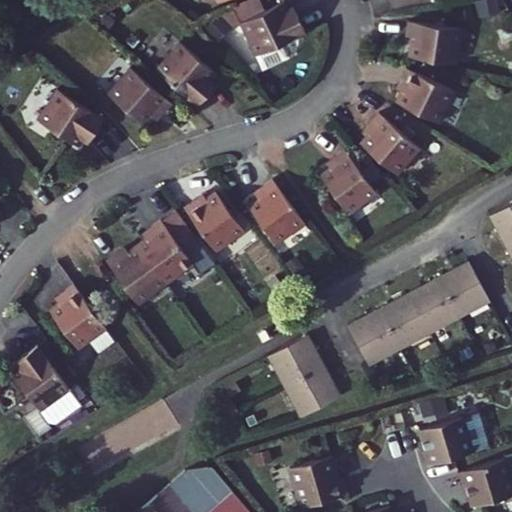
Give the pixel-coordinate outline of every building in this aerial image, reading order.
[(275,40),(296,30),(285,8),(279,11),(273,0),(263,0),(252,6),(249,0),(232,0),(224,4),(254,67),(282,55),(275,40)] [(444,58),(449,23),(395,16),(393,31),(399,32),(396,51),(444,58)] [(213,91),(225,78),(189,48),(167,74),(206,107),(218,96),(213,91)] [(426,120),(442,88),(393,64),(386,78),(391,80),(382,98),(426,120)] [(153,114),(163,102),(122,68),(101,94),(138,125),(150,111),(153,114)] [(83,134),(96,118),(53,83),(31,109),(69,141),(74,135),(78,130),(83,134)] [(393,168),(413,139),(370,107),(360,120),(365,123),(353,139),(393,168)] [(78,130),(74,135),(79,139),(83,134),(78,130)] [(341,211),(369,191),(338,147),(325,156),(328,161),(312,172),(341,211)] [(297,215),(264,170),(251,180),(253,184),(236,196),(268,236),(297,215)] [(208,243),(238,221),(207,184),(192,196),(188,191),(175,201),(208,243)] [(511,239),(511,202),(492,214),(508,242),(511,239)] [(170,208),(157,219),(174,240),(187,229),(170,208)] [(145,228),(130,240),(161,280),(188,259),(174,240),(157,219),(154,215),(142,224),(145,228)] [(133,301),(161,280),(130,240),(115,252),(111,248),(99,256),(133,301)] [(469,252),(438,270),(461,310),(491,292),(469,252)] [(432,326),(461,310),(438,270),(409,287),(432,326)] [(101,324),(69,281),(54,291),(58,296),(44,306),(73,344),(101,324)] [(401,344),(432,326),(409,287),(378,304),(401,344)] [(373,360),(401,344),(378,304),(351,320),(373,360)] [(268,330),(263,320),(255,325),(260,334),(268,330)] [(308,324),(267,348),(282,373),(323,348),(308,324)] [(44,339),(37,345),(69,387),(76,381),(44,339)] [(24,360),(11,370),(40,409),(41,408),(47,415),(53,416),(77,397),(69,387),(37,345),(36,343),(20,354),(24,360)] [(342,380),(323,348),(282,373),(301,403),(303,403),(342,380)] [(447,435),(451,450),(511,428),(511,419),(504,396),(446,413),(451,434),(447,435)] [(327,484),(375,472),(371,457),(365,459),(358,433),(317,444),(327,484)] [(214,500),(242,473),(258,456),(248,444),(219,471),(210,461),(223,449),(217,442),(209,444),(168,483),(192,507),(208,492),(214,500)] [(511,448),(482,457),(486,472),(488,471),(490,471),(496,491),(511,485),(511,448)] [(258,456),(242,473),(214,500),(208,492),(192,507),(196,511),(251,511),(266,499),(282,483),(258,456)] [(282,483),(266,499),(251,511),(265,511),(272,506),(289,491),(282,483)] [(307,511),(289,491),(272,506),(265,511),(307,511)]
